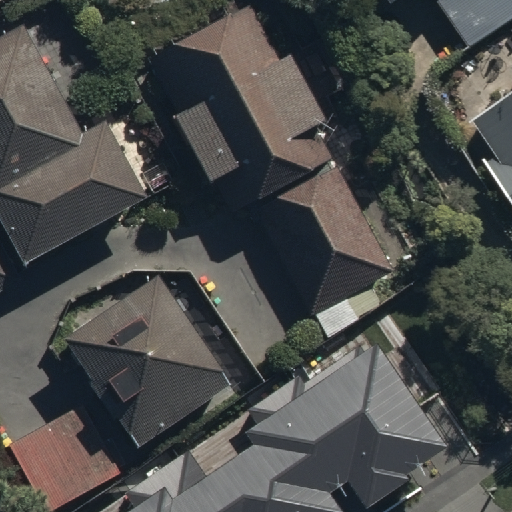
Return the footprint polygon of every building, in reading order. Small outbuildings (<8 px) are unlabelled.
[(511,0),(368,0),(391,32),(440,5),(467,53),(511,28),(511,0)] [(252,20),(153,76),(182,134),(174,139),(210,211),(219,205),(232,226),(255,227),(313,333),(328,325),(337,341),(377,318),(368,302),(400,285),(252,20)] [(0,306),(148,224),(108,151),(84,164),(70,139),(104,120),(89,94),(72,104),(43,53),(29,61),(24,53),(0,66),(0,306)] [(511,110),(472,138),(495,172),(484,180),(511,221),(511,110)] [(230,406),(158,301),(63,366),(135,471),(230,406)] [(134,511),(132,511),(343,511),(330,493),(346,483),(365,511),(410,480),(405,473),(447,445),(374,337),(304,384),(297,373),(244,410),(257,429),(247,436),(255,448),(206,481),(187,453),(123,496),(134,511)] [(75,511),(119,490),(81,416),(8,454),(37,511),(75,511)]
